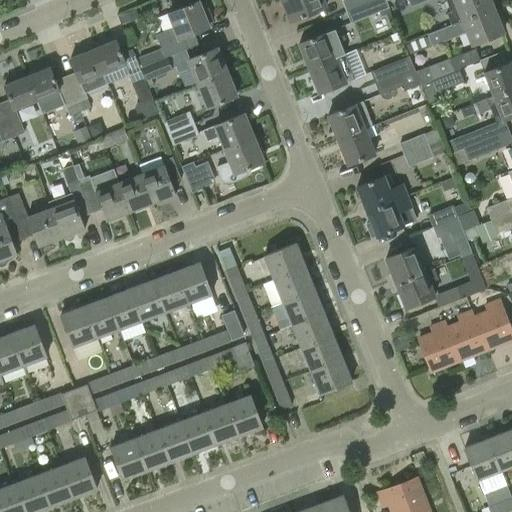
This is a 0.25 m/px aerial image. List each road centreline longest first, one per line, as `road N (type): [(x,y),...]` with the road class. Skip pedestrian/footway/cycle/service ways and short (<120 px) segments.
road 1 (residential): [(0,304),(312,190)]
road 2 (residential): [(147,511),(336,440),(363,457),(411,437)]
road 3 (residential): [(411,437),(312,190)]
road 4 (residential): [(312,190),(238,0)]
